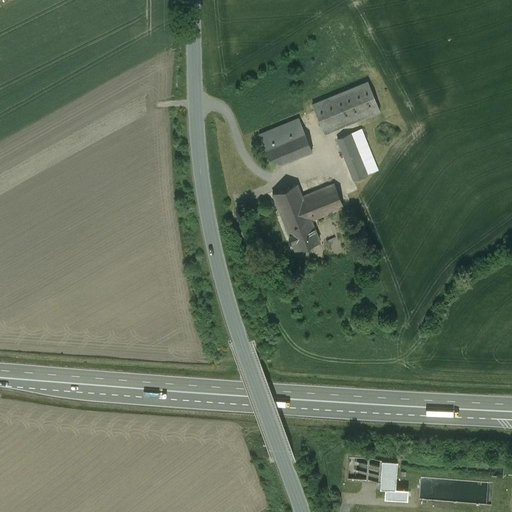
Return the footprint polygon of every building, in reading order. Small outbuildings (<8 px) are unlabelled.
[(368,82),(312,105),(324,134),(380,111),(368,82)] [(299,118),(259,135),(264,148),(304,132),(299,118)] [(352,133),(338,139),(351,172),(366,166),(364,161),(371,158),(359,130),(352,133)] [(304,132),(264,148),(272,167),(312,151),(304,132)] [(366,166),(351,172),(354,179),(369,173),(366,166)] [(296,184),(272,193),(286,227),(310,217),(311,220),(344,207),(334,183),(301,196),(296,184)] [(310,217),(286,227),(295,250),(319,240),(311,220),(310,217)] [(383,455),(381,483),(386,483),(396,484),(398,456),(383,455)] [(408,484),(396,484),(386,483),(385,493),(408,494),(408,484)]
